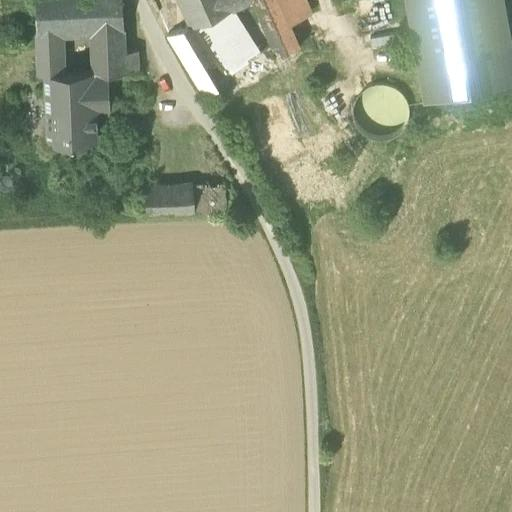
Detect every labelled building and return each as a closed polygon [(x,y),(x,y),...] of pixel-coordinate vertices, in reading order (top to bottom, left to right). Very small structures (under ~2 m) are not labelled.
[(63,31),(94,30),(123,28),(121,0),(34,0),(36,32),(63,31)] [(234,7),(251,0),(177,0),(188,25),(189,27),(199,23),(234,7)] [(252,0),(264,28),(289,21),(288,20),(279,0),(252,0)] [(279,0),(288,20),(310,10),(305,0),(279,0)] [(405,0),(423,98),(511,81),(511,49),(503,0),(405,0)] [(234,7),(199,23),(227,68),(230,72),(249,61),(247,58),(261,50),(234,7)] [(294,33),(289,21),(264,28),(271,43),(276,41),(293,34),(294,33)] [(227,68),(199,23),(189,27),(188,25),(167,34),(205,96),(215,89),(214,88),(233,78),(230,72),(227,68)] [(94,30),(95,50),(124,49),(124,44),(123,28),(94,30)] [(65,72),(63,31),(36,32),(38,73),(44,73),(65,72)] [(276,41),(271,43),(275,54),(299,45),(294,33),(293,34),(276,41)] [(124,50),(124,49),(95,50),(96,71),(107,70),(125,70),(124,50)] [(124,50),(125,70),(138,69),(137,49),(124,50)] [(44,73),(46,144),(96,141),(95,109),(109,109),(107,70),(96,71),(65,72),(44,73)] [(388,139),(390,138),(400,132),(407,121),(409,109),(407,101),(403,92),(394,85),(383,82),(373,83),(362,89),(355,97),(352,109),(353,119),(358,128),(368,136),(377,139),(388,139)] [(144,184),(145,213),(226,208),(225,180),(144,184)]
